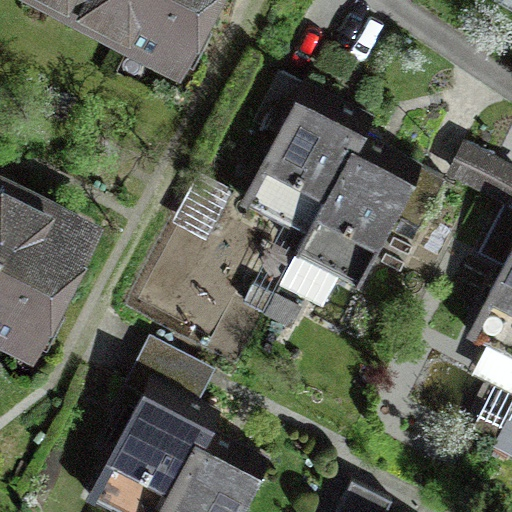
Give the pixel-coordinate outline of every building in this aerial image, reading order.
[(62,0),(149,45),(153,36),(180,50),(206,0),(62,0)] [(306,231),(358,132),(367,114),(305,81),(244,199),(306,231)] [(358,132),(306,231),(282,281),(314,298),(324,295),(337,269),(359,281),(420,163),(358,132)] [(508,191),(511,184),(511,166),(463,142),(450,167),(500,193),(502,188),(508,191)] [(226,189),(199,175),(178,216),(205,230),(226,189)] [(0,181),(0,325),(2,327),(6,319),(33,333),(88,227),(0,181)] [(511,248),(470,331),(511,351),(511,248)] [(153,376),(178,390),(194,359),(155,338),(141,364),(155,371),(153,376)] [(178,390),(153,376),(92,493),(128,511),(160,511),(206,426),(215,409),(178,390)] [(206,426),(160,511),(238,511),(267,458),(206,426)] [(511,430),(498,456),(511,462),(511,430)] [(511,462),(498,456),(486,481),(511,494),(511,462)] [(386,511),(384,511),(390,497),(350,477),(332,511),(386,511)] [(511,511),(511,494),(486,481),(472,508),(481,511),(511,511)]
